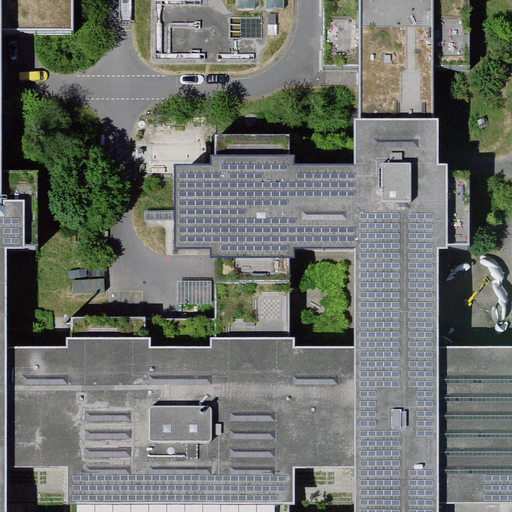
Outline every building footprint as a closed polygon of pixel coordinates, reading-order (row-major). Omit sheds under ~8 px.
[(72,0),(0,0),(0,68),(4,68),(4,37),(72,37),(72,0)] [(237,0),(238,8),(252,9),(252,0),(237,0)] [(324,0),(324,72),(361,72),(361,180),(433,180),(433,165),(433,71),(468,71),(468,0),(324,0)] [(0,145),(0,362),(5,363),(6,255),(38,255),(39,181),(3,181),(4,145),(0,145)] [(219,288),(289,288),(289,251),(361,251),(361,180),(291,180),(291,147),(219,147),(219,182),(180,182),(180,253),(219,253),(219,288)] [(433,180),(361,180),(361,251),(361,360),(405,360),(434,360),(434,253),(468,254),(469,180),(433,180)] [(0,511),(3,511),(4,472),(82,472),(81,511),(307,511),(308,475),(361,475),(361,510),(401,510),(433,510),(469,510),(470,390),(470,360),(434,360),(405,360),(361,360),(289,360),(289,288),(219,288),(219,362),(148,362),(148,326),(74,326),(74,363),(0,362),(0,511)] [(511,511),(511,360),(470,360),(470,378),(470,399),(470,419),(469,510),(433,510),(433,511),(511,511)]
